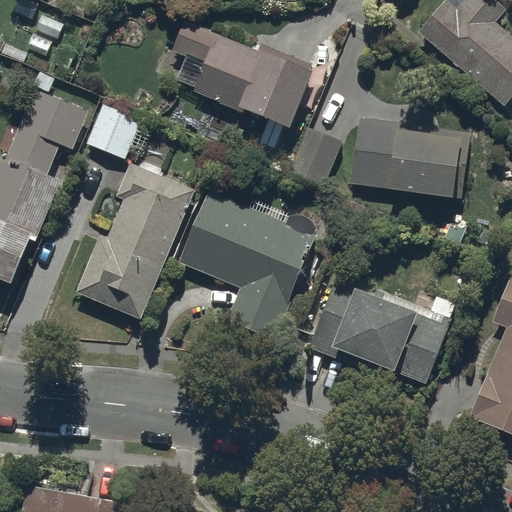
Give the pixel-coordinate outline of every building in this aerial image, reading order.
[(503,108),(511,97),(511,41),(492,25),(503,12),(489,0),(466,0),(455,13),(444,3),(418,34),(455,65),(454,66),(503,108)] [(313,67),(262,46),(259,52),(186,22),(172,54),(187,60),(178,82),(197,90),(195,94),(240,112),(240,110),(291,131),(313,76),(309,75),(313,67)] [(7,162),(0,158),(0,282),(12,287),(30,240),(36,243),(59,182),(48,178),(61,146),(74,151),(89,113),(36,92),(22,130),(10,125),(1,150),(11,153),(7,162)] [(143,122),(104,106),(88,145),(126,161),(129,154),(140,159),(151,133),(140,128),(143,122)] [(472,135),(362,120),(353,186),(463,201),(472,135)] [(324,190),(343,144),(310,130),(291,176),(324,190)] [(142,323),(196,193),(131,166),(118,198),(124,200),(107,241),(101,238),(77,296),(142,323)] [(287,226),(210,192),(181,267),(240,290),(227,324),(276,343),(316,238),(312,236),(315,228),(315,227),(315,226),(314,226),(314,225),(313,224),(312,223),(312,222),(311,222),(310,221),(309,220),(308,220),(308,219),(307,219),(306,218),(305,218),(304,217),(303,217),(302,217),(301,217),(300,217),(299,217),(298,217),(297,217),(296,217),(295,217),(294,217),(293,218),(292,218),(291,218),(290,219),(287,226)] [(511,277),(508,276),(489,321),(509,329),(471,421),(511,438),(511,277)] [(374,298),(336,283),(310,350),(330,358),(333,349),(426,386),(458,306),(438,298),(433,312),(377,290),(374,298)] [(128,511),(130,504),(27,487),(22,511),(128,511)]
